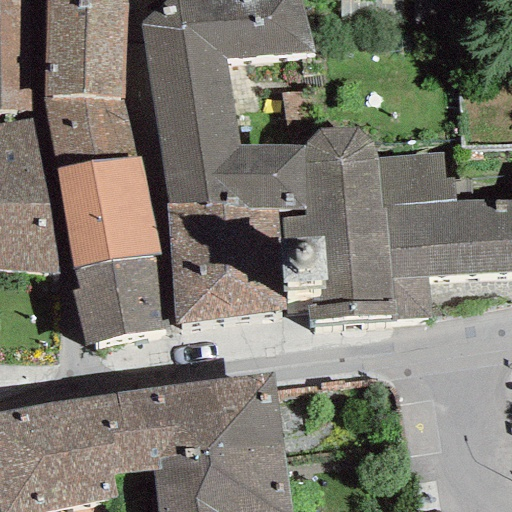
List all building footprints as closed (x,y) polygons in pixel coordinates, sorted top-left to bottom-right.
[(36,0),(50,180),(123,175),(112,104),(105,17),(103,0),(36,0)] [(150,17),(124,45),(159,360),(237,348),(228,298),(221,177),(210,82),(292,80),(294,8),(150,17)] [(15,9),(0,10),(0,126),(20,126),(15,9)] [(0,277),(23,278),(27,146),(0,145),(0,277)] [(283,174),(221,177),(228,298),(284,295),(287,347),(386,341),(384,306),(380,230),(437,226),(434,166),(361,170),(338,148),(301,149),(283,174)] [(437,226),(380,230),(384,306),(511,300),(511,172),(504,173),(506,223),(437,226)] [(125,191),(49,197),(65,370),(142,361),(125,191)] [(284,295),(228,298),(237,348),(287,347),(284,295)] [(266,511),(257,398),(0,435),(0,511),(266,511)]
